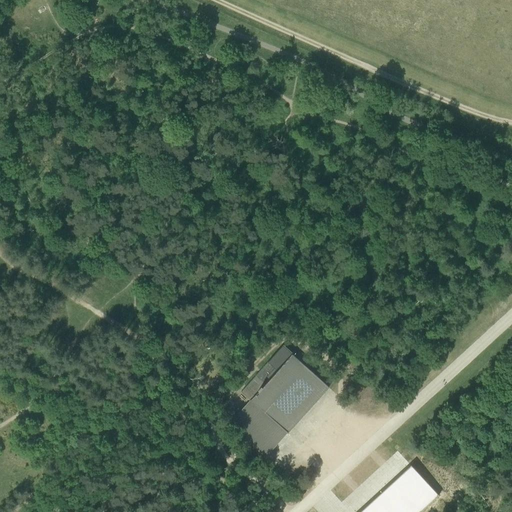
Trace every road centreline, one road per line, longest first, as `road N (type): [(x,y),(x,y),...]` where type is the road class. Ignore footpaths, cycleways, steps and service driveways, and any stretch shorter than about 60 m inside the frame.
road 1 (unknown): [(0,84),(75,37),(125,26),(255,80),(315,119),(511,187)]
road 2 (track): [(144,0),(294,56),(445,138),(511,164)]
road 3 (track): [(214,0),(511,125)]
road 4 (track): [(0,383),(211,468),(273,511)]
road 5 (unclassified): [(299,511),(511,316)]
road 6 (track): [(0,245),(171,354)]
road 7 (track): [(290,511),(210,414)]
